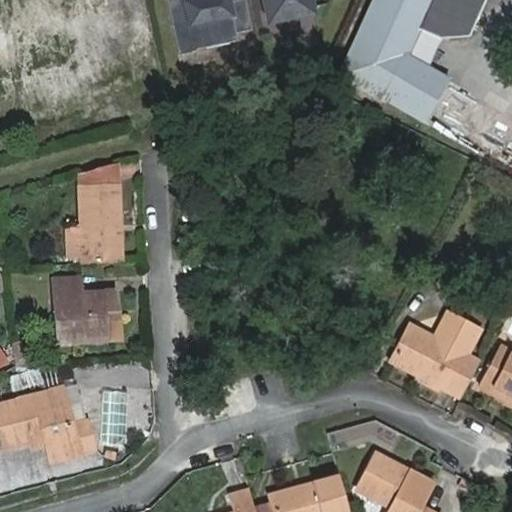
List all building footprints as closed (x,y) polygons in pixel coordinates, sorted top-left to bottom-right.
[(0,0),(0,24),(79,16),(86,83),(110,81),(101,0),(0,0)] [(245,34),(238,2),(223,6),(221,0),(201,0),(179,5),(177,0),(164,0),(160,1),(171,58),(231,45),(229,38),(245,34)] [(305,0),(256,0),(263,28),(309,18),(305,0)] [(374,0),(338,76),(376,99),(401,51),(406,54),(416,33),(441,45),(466,43),(484,0),(374,0)] [(401,51),(376,99),(423,123),(445,80),(404,59),(406,54),(401,51)] [(258,70),(256,60),(246,62),(248,72),(258,70)] [(260,80),(258,70),(248,72),(250,82),(260,80)] [(64,179),(65,187),(103,186),(103,169),(64,179)] [(70,265),(108,263),(103,186),(65,187),(68,232),(70,265)] [(70,265),(68,232),(55,233),(56,266),(70,265)] [(94,314),(106,314),(104,294),(71,296),(71,280),(39,283),(45,345),(96,341),(94,314)] [(424,385),(447,398),(465,362),(451,353),(465,330),(431,312),(416,337),(395,327),(378,361),(404,375),(408,369),(426,379),(424,385)] [(108,339),(106,314),(94,314),(96,341),(108,339)] [(511,364),(484,350),(466,385),(511,409),(511,364)] [(404,375),(424,385),(426,379),(408,369),(404,375)] [(32,376),(36,393),(51,390),(47,372),(32,376)] [(34,440),(36,449),(39,463),(69,456),(52,393),(0,406),(0,449),(18,445),(34,440)] [(76,424),(61,428),(69,456),(83,452),(76,424)] [(20,451),(36,449),(34,440),(18,445),(20,451)] [(352,483),(382,503),(377,511),(429,511),(410,500),(421,481),(371,451),(352,483)] [(265,511),(340,511),(329,472),(293,480),(295,489),(262,497),(265,511)] [(295,489),(293,480),(260,489),(262,497),(295,489)] [(245,511),(243,502),(241,493),(225,497),(220,499),(223,511),(245,511)] [(245,511),(265,511),(262,497),(243,502),(245,511)]
